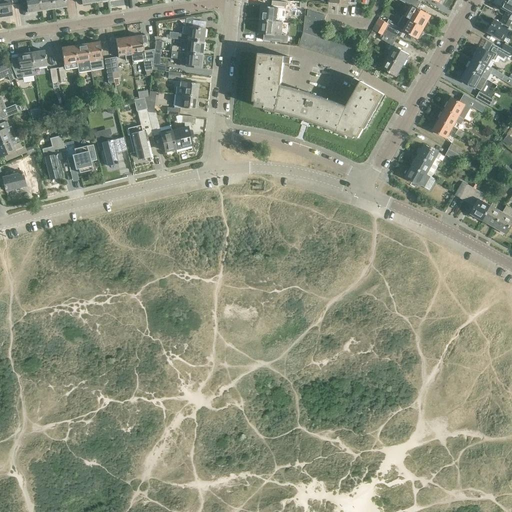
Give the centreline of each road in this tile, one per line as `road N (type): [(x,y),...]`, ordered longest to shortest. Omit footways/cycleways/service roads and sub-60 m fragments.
road 1 (residential): [(0,35),(233,2)]
road 2 (tertiary): [(0,222),(213,170)]
road 3 (residential): [(369,180),(473,0)]
road 4 (tertiary): [(511,265),(365,193)]
road 5 (residential): [(369,180),(295,149),(216,134)]
road 6 (tertiary): [(213,170),(297,172),(365,193)]
road 7 (residential): [(216,134),(233,2)]
